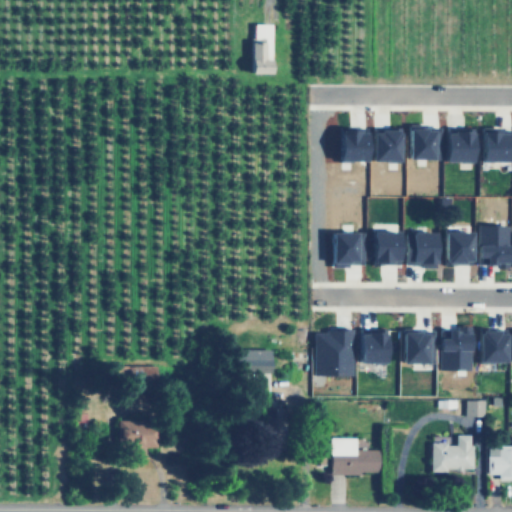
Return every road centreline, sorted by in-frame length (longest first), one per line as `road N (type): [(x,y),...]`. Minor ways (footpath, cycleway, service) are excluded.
road 1 (residential): [(511,93),(309,93)]
road 2 (residential): [(511,294),(309,294)]
